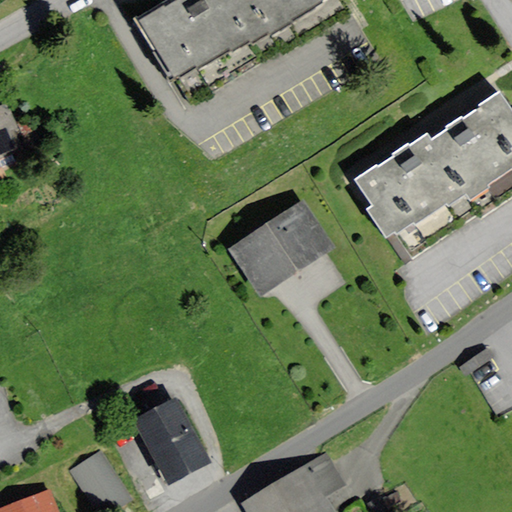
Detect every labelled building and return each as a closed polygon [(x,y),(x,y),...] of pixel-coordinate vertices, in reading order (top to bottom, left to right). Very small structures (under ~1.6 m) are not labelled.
[(174,0),(173,1),(139,20),(173,79),(314,0),(174,0)] [(370,187),(414,256),(511,192),(511,117),(502,102),(474,120),(396,170),(370,187)] [(4,106),(0,107),(0,155),(22,145),(7,114),(4,106)] [(234,252),(261,290),(326,245),(299,207),(267,229),(234,252)] [(159,411),(138,422),(170,481),(209,460),(177,401),(159,411)] [(98,454),(73,471),(100,511),(107,511),(128,498),(98,454)] [(324,456),(245,503),(250,511),(331,511),(322,496),(341,484),(324,456)] [(55,511),(48,492),(0,510),(0,511),(55,511)]
